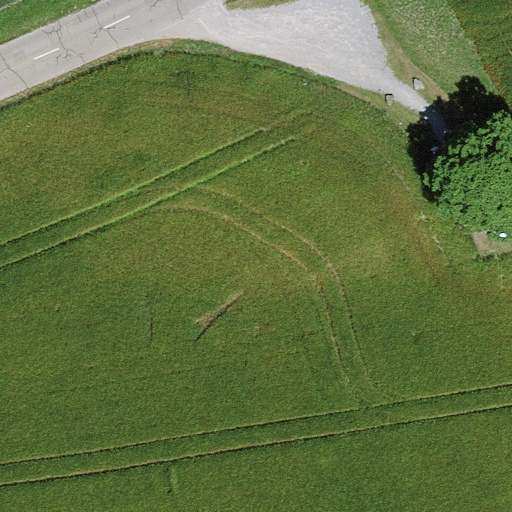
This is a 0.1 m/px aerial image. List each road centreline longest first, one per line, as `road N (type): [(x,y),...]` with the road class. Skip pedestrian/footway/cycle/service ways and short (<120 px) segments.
road 1 (track): [(475,183),(391,82),(266,36),(139,11)]
road 2 (tertiary): [(162,0),(0,73)]
